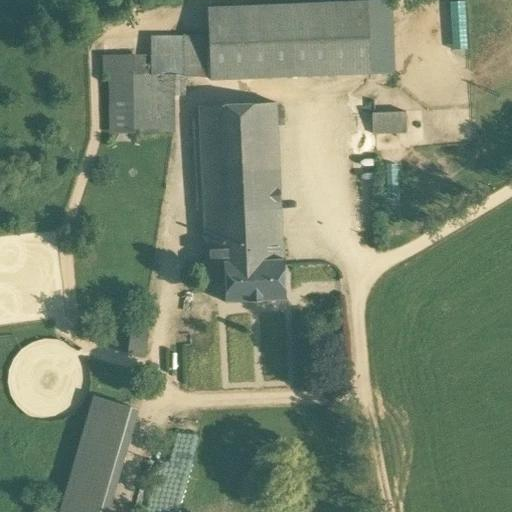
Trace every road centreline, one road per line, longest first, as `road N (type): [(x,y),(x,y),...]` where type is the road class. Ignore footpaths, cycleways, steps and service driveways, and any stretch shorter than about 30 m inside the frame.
road 1 (unclassified): [(511,185),(364,272),(352,290),(363,391)]
road 2 (track): [(363,391),(390,511)]
